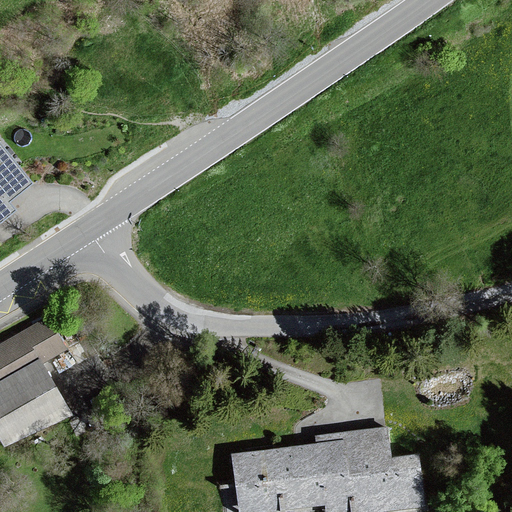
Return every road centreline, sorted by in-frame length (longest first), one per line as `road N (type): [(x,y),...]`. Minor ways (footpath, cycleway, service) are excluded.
road 1 (tertiary): [(88,229),(149,301),(196,321),(369,320),(511,291)]
road 2 (tertiary): [(426,0),(88,229)]
